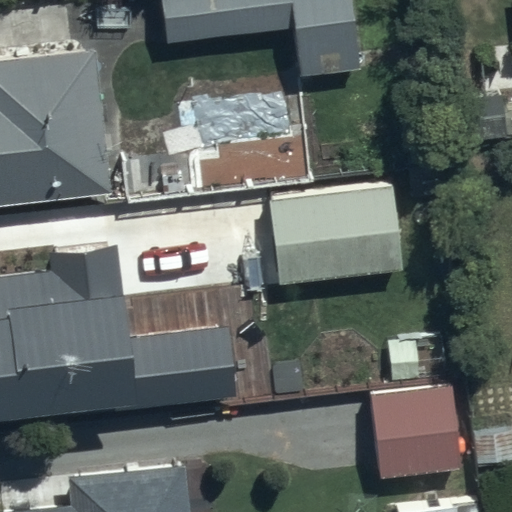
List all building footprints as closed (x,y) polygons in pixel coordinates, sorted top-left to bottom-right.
[(350,0),(157,0),(162,41),(294,26),(300,75),(358,68),(350,0)] [(0,200),(111,188),(95,47),(0,57),(0,200)] [(503,96),(462,97),(463,140),(511,138),(511,108),(503,108),(503,96)] [(268,193),(276,281),(401,270),(394,182),(268,193)] [(0,421),(235,395),(228,324),(126,334),(118,245),(45,252),(46,269),(0,273),(0,421)] [(458,467),(449,382),(370,390),(379,475),(458,467)] [(0,508),(0,511),(189,511),(185,462),(67,473),(70,502),(0,508)] [(478,511),(476,493),(392,502),(393,511),(478,511)]
